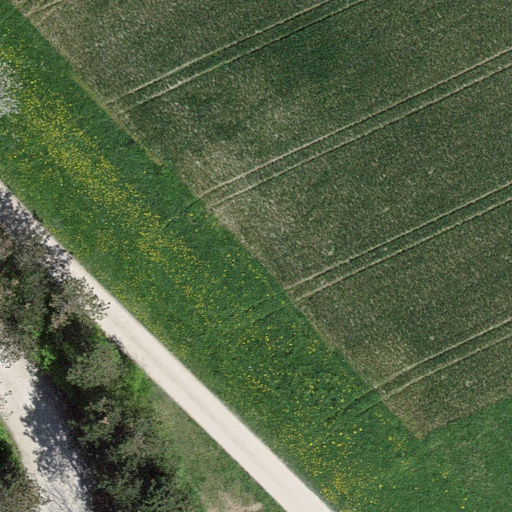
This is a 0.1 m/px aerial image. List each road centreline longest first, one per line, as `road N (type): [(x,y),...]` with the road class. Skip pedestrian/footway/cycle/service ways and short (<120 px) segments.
road 1 (track): [(0,195),(303,511)]
road 2 (track): [(81,511),(79,436),(0,353)]
